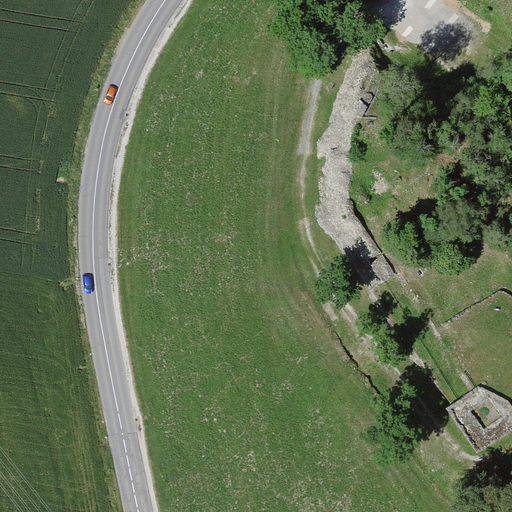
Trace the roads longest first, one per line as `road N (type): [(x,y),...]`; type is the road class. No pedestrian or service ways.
road 1 (track): [(401,0),(333,52),(308,123),(302,216),(314,257),(353,322),(450,449)]
road 2 (secondary): [(167,0),(109,121),(93,235),(98,311),(136,511)]
